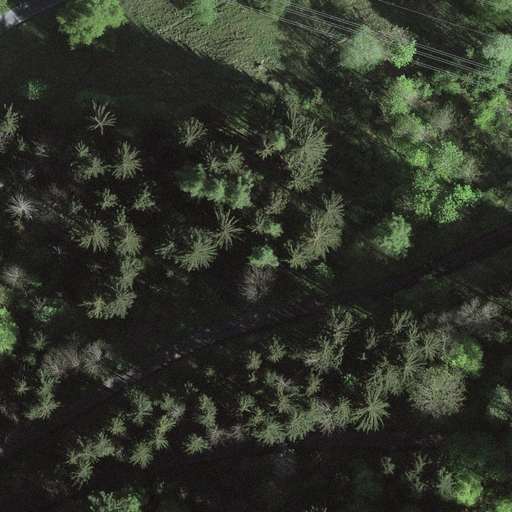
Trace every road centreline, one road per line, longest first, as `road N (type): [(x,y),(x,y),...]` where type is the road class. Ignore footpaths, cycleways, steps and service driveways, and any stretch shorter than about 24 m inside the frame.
road 1 (track): [(511,229),(417,274),(155,356),(0,453)]
road 2 (track): [(15,511),(130,474),(300,441),(511,434)]
road 3 (track): [(511,386),(226,511)]
